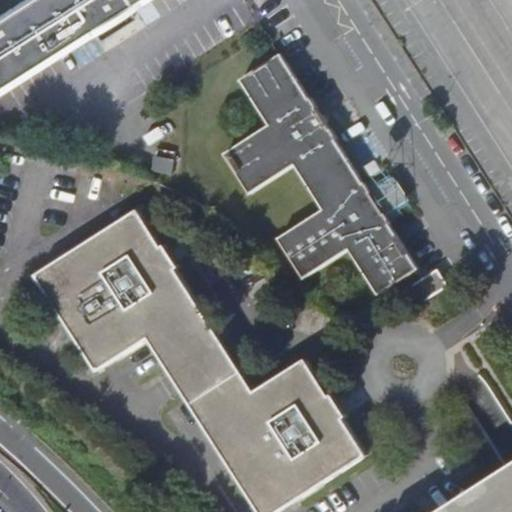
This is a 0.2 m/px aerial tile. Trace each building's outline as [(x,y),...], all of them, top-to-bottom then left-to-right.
[(128,2),(130,0),(22,0),(0,14),(0,83),(92,25),(128,2)] [(137,17),(128,2),(92,25),(102,39),(137,17)] [(373,192),(366,182),(365,183),(337,140),(339,138),(333,128),(331,129),(318,108),(319,107),(313,97),(311,99),(282,54),(242,79),(271,124),(226,153),(252,193),(297,165),(325,209),(280,237),(306,278),(351,249),(380,294),(420,269),(391,224),(393,223),(386,213),(385,214),(371,193),(373,192)] [(157,155),(153,169),(173,174),(176,159),(157,155)] [(388,168),(366,182),(373,192),(371,193),(385,214),(386,213),(393,223),(414,209),(388,168)] [(217,329),(179,269),(181,267),(167,244),(164,246),(140,209),(134,213),(72,253),(38,275),(99,372),(151,339),(165,362),(185,392),(189,400),(190,401),(235,471),(261,511),(280,511),(369,455),(346,419),(348,417),(335,394),(332,395),(308,359),(257,391),(242,368),(217,329)] [(424,302),(450,286),(439,269),(413,285),(415,287),(424,302)] [(511,511),(511,469),(508,472),(504,474),(504,473),(470,494),(470,496),(444,511),(511,511)]
